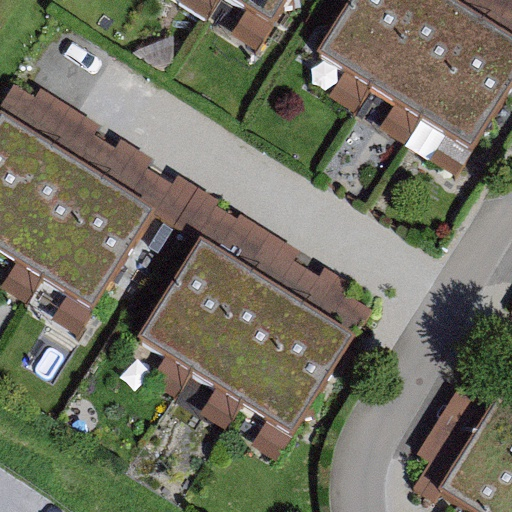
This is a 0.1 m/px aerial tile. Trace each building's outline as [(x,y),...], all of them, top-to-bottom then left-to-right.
[(294,0),(237,0),(279,26),(294,0)] [(511,93),(511,29),(465,0),(358,0),(325,53),(476,149),(511,93)] [(154,222),(5,127),(0,134),(0,256),(95,316),(154,222)] [(357,343),(205,251),(144,350),(296,443),(357,343)] [(511,511),(511,400),(507,398),(446,495),(474,511),(511,511)]
